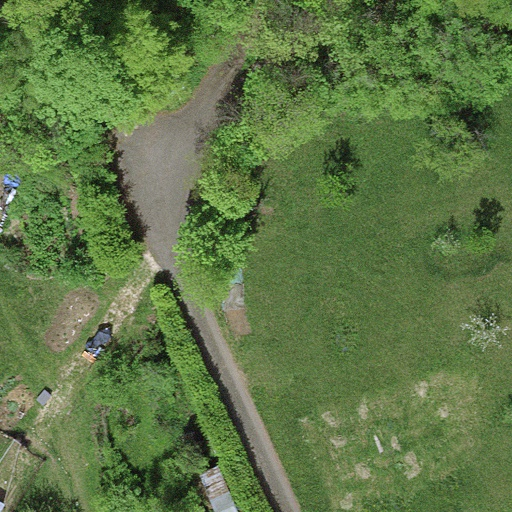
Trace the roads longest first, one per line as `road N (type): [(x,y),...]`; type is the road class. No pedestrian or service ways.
road 1 (residential): [(288,511),(187,287),(174,209),(192,143),(331,0)]
road 2 (track): [(212,118),(233,50),(274,0)]
